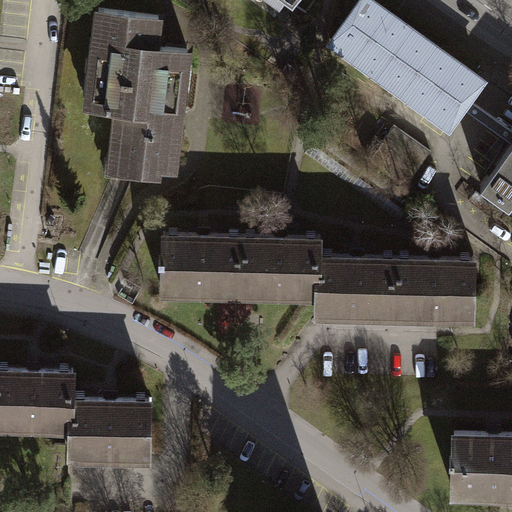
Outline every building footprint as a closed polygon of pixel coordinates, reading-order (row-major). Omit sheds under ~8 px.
[(483,78),(374,0),(361,0),(332,41),(450,125),(464,105),(470,97),(483,78)] [(86,67),(186,79),(191,41),(157,37),(160,13),(94,5),(86,67)] [(186,79),(86,67),(81,106),(110,109),(103,168),(158,175),(160,166),(175,168),(186,79)] [(431,151),(395,124),(383,140),(376,135),(364,152),(408,183),(431,151)] [(415,196),(323,129),(306,153),(398,220),(415,196)] [(511,140),(482,183),(510,203),(511,199),(511,140)] [(241,289),(242,235),(165,233),(164,287),(241,289)] [(242,235),(241,289),(318,291),(319,291),(320,254),(321,236),(242,235)] [(396,311),(397,256),(320,254),(319,291),(318,291),(317,309),(396,311)] [(397,256),(396,311),(474,313),(475,258),(397,256)] [(1,429),(81,432),(82,398),(83,374),(3,372),(1,429)] [(80,456),(159,458),(161,400),(82,398),(81,432),(80,456)] [(511,497),(511,433),(459,432),(458,497),(511,497)]
